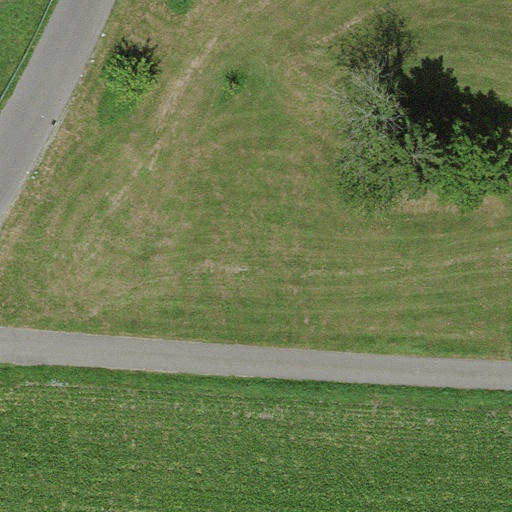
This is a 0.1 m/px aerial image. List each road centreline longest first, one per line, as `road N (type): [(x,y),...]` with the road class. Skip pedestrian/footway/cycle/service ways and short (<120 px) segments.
road 1 (unclassified): [(0,346),(511,376)]
road 2 (unclassified): [(0,172),(39,112),(88,0)]
